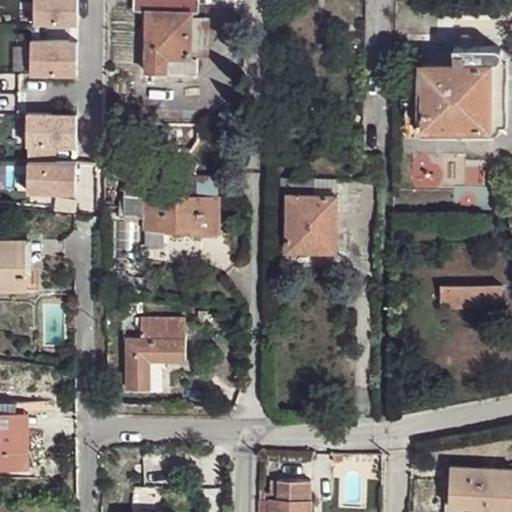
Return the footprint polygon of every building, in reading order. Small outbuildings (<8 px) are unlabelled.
[(149,6),(146,70),(167,71),(198,72),(198,58),(192,58),(193,11),(187,11),(181,11),(181,5),(181,0),(136,0),(136,6),(149,6)] [(422,63),(421,128),(477,128),(477,133),(484,133),(484,127),(492,128),(492,62),(443,63),(443,55),(435,55),(436,63),(422,63)] [(492,128),(501,127),(502,62),(492,62),(492,128)] [(105,130),(105,143),(118,143),(118,130),(105,130)] [(105,143),(104,174),(126,174),(141,175),(141,163),(130,163),(130,143),(118,143),(105,143)] [(186,164),(186,175),(189,175),(196,176),(196,164),(186,164)] [(146,217),(146,228),(166,228),(183,229),(183,233),(221,233),(221,196),(189,196),(189,175),(186,175),(141,175),(126,174),(125,216),(146,217)] [(197,192),(219,193),(219,178),(198,178),(197,192)] [(289,192),(287,251),(337,251),(338,179),(282,178),(282,192),(289,192)] [(146,228),(145,250),(165,251),(166,228),(146,228)] [(34,272),(33,237),(20,238),(20,272),(28,272),(34,272)] [(0,238),(0,290),(28,291),(28,272),(20,272),(20,238),(0,238)] [(108,299),(120,299),(120,288),(109,287),(108,299)] [(442,287),(442,305),(502,305),(502,287),(442,287)] [(409,299),(399,299),(399,308),(409,308),(409,299)] [(127,336),(127,390),(151,390),(151,361),(164,361),(187,361),(186,318),(143,317),(143,337),(127,336)] [(151,390),(163,390),(164,361),(151,361),(151,390)] [(0,401),(0,411),(17,411),(17,402),(0,401)] [(0,468),(19,469),(19,411),(30,411),(30,402),(17,402),(17,411),(0,411),(0,468)] [(19,411),(19,469),(31,469),(30,411),(19,411)] [(114,457),(112,477),(128,479),(129,459),(114,457)] [(511,511),(511,467),(451,464),(449,505),(472,506),(471,511),(511,511)] [(311,511),(312,480),(278,479),(278,492),(264,492),(264,499),(260,499),(259,511),(311,511)]
